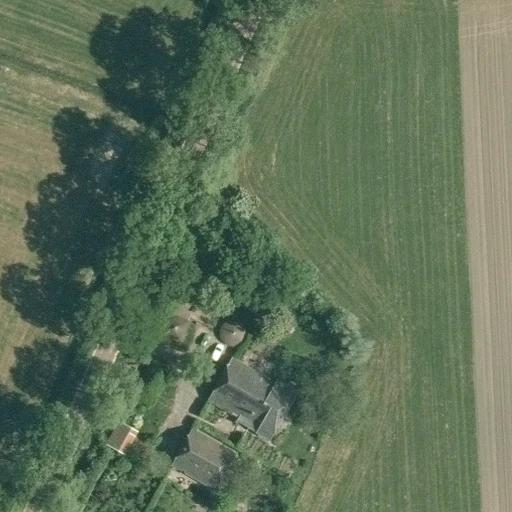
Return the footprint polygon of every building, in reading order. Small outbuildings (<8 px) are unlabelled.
[(160,335),(180,344),(188,323),(169,313),(160,335)] [(235,321),(234,321),(233,321),(232,321),(231,321),(230,321),(229,322),(228,322),(227,323),(226,324),(225,324),(224,325),(224,326),(223,327),(223,328),(222,329),(222,330),(222,331),(222,332),(222,333),(222,334),(222,335),(222,336),(222,337),(223,338),(223,339),(224,340),(225,340),(225,341),(226,342),(227,343),(228,343),(229,344),(230,344),(231,344),(232,345),(233,345),(234,345),(235,345),(236,345),(237,344),(238,344),(239,344),(240,343),(241,343),(241,342),(242,341),(243,340),(244,340),(244,339),(245,338),(245,337),(245,336),(246,335),(246,334),(246,333),(246,332),(246,331),(245,330),(245,329),(245,328),(244,327),(244,326),(243,325),(242,324),(241,324),(241,323),(240,322),(239,322),(238,321),(237,321),(236,321),(235,321)] [(235,422),(269,441),(296,393),(276,381),(274,385),(231,360),(207,401),(231,415),(231,414),(238,418),(235,422)] [(134,394),(151,405),(165,380),(147,369),(134,394)] [(105,444),(124,455),(137,433),(118,422),(105,444)] [(183,475),(214,492),(220,484),(231,463),(235,455),(192,429),(170,467),(179,472),(181,470),(185,472),(183,475)]
